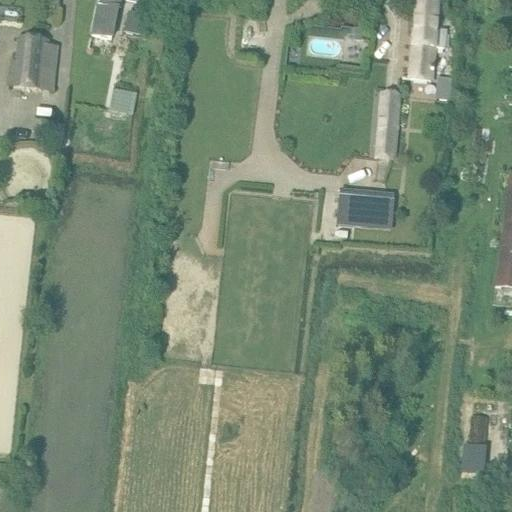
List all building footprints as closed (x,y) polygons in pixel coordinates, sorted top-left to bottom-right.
[(44,0),(43,8),(57,9),(58,0),(44,0)] [(123,0),(137,3),(137,0),(98,0),(88,50),(108,54),(117,11),(112,10),(114,0),(123,0)] [(436,7),(416,5),(408,81),(430,83),(431,73),(433,73),(433,70),(431,70),(433,50),(434,41),(441,42),(441,33),(434,33),(436,7)] [(151,22),(128,17),(124,38),(147,43),(151,22)] [(349,29),(348,37),(360,38),(361,30),(349,29)] [(45,47),(46,43),(18,39),(11,90),(52,95),(58,48),(45,47)] [(439,100),(452,101),(453,79),(440,79),(439,100)] [(116,90),(113,112),(135,116),(139,94),(116,90)] [(380,97),(375,145),(391,146),(396,98),(380,97)] [(494,289),(511,291),(511,175),(509,175),(494,289)] [(391,224),(392,195),(354,192),(352,221),(391,224)] [(489,441),(488,417),(471,418),(472,441),(489,441)] [(465,475),(488,476),(489,448),(466,446),(465,475)]
